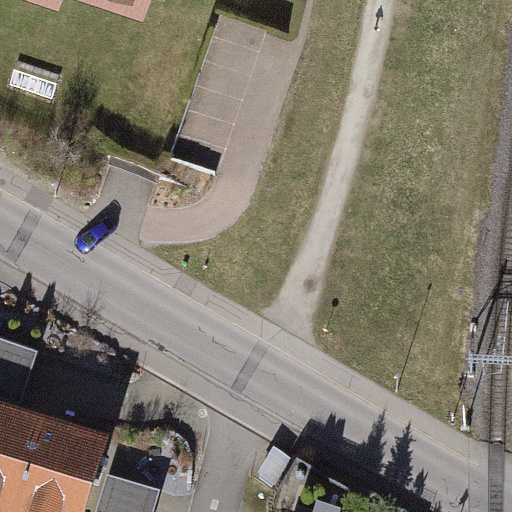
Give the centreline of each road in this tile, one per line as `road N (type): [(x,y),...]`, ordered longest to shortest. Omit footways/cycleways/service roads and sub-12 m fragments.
road 1 (residential): [(0,225),(260,373)]
road 2 (residential): [(260,373),(501,511)]
road 3 (residential): [(260,373),(222,511)]
